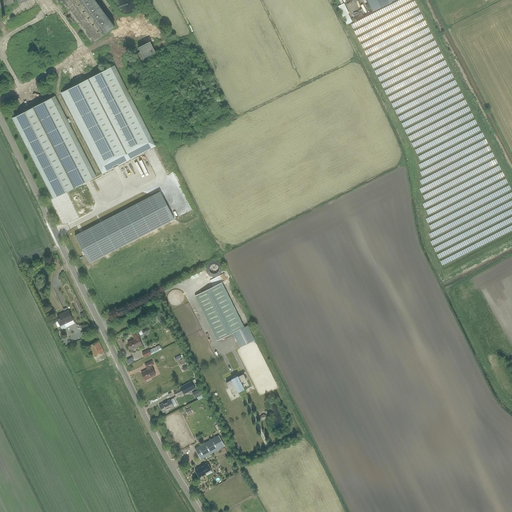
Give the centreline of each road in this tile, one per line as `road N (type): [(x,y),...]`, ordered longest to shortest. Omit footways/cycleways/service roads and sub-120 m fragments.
road 1 (unclassified): [(201,511),(0,118)]
road 2 (unknown): [(20,87),(80,46),(49,7)]
